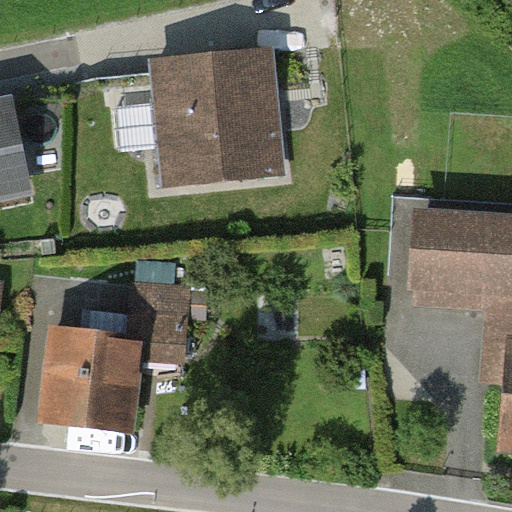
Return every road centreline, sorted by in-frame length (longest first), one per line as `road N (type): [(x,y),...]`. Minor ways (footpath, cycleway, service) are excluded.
road 1 (residential): [(0,471),(335,511)]
road 2 (residential): [(0,70),(312,7)]
